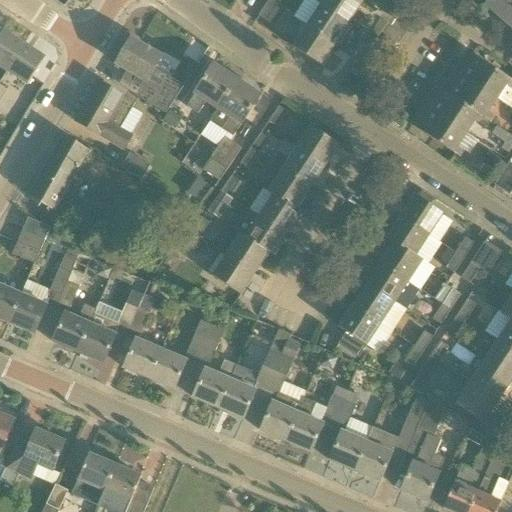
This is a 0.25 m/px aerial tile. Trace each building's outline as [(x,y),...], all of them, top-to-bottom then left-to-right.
[(344,38),(351,27),(348,25),(349,23),(321,5),(313,0),(305,0),(294,18),(307,27),(335,45),(341,36),(344,38)] [(349,23),(363,2),(360,0),(324,0),(321,5),(349,23)] [(511,14),(511,0),(489,0),(484,6),(505,23),(511,14)] [(258,16),(275,27),(285,12),(277,7),(268,1),(258,16)] [(335,45),(307,27),(293,48),(321,67),(335,45)] [(0,36),(0,67),(7,72),(24,45),(3,31),(0,36)] [(170,79),(154,70),(161,58),(131,40),(117,65),(147,82),(164,91),(170,79)] [(24,45),(7,72),(28,85),(45,59),(24,45)] [(463,68),(459,74),(497,100),(511,109),(511,81),(510,80),(467,52),(461,62),(464,64),(465,65),(463,68)] [(218,110),(237,81),(213,66),(186,107),(198,115),(207,102),(218,110)] [(489,113),(497,100),(459,74),(452,84),(448,82),(442,90),(485,119),(490,123),(494,117),(489,113)] [(233,137),(260,96),(237,81),(218,110),(210,122),(233,137)] [(76,123),(124,150),(125,148),(133,152),(140,141),(108,123),(114,113),(126,119),(135,103),(131,101),(99,82),(76,123)] [(490,123),(485,119),(442,90),(437,87),(430,96),(434,99),(428,109),(466,134),(475,121),(487,129),(490,123)] [(278,128),(287,113),(279,107),(269,122),(278,128)] [(458,147),(466,134),(428,109),(421,119),(417,116),(411,126),(459,158),(464,151),(458,147)] [(182,120),(170,112),(164,122),(176,129),(182,120)] [(325,167),(339,146),(311,128),(297,149),(325,167)] [(509,154),(511,148),(511,137),(497,128),(492,135),(504,144),(501,149),(509,154)] [(259,155),(269,140),(261,134),(251,149),(259,155)] [(88,152),(63,136),(30,196),(54,211),(88,152)] [(220,181),(241,149),(225,138),(203,170),(220,181)] [(249,169),(259,155),(251,149),(241,164),(249,169)] [(277,152),(270,162),(283,170),(311,189),(325,167),(297,149),(290,160),(277,152)] [(494,170),(501,160),(489,152),(482,162),(494,170)] [(132,153),(122,168),(140,180),(150,166),(132,153)] [(311,189),(283,170),(269,192),(302,213),(297,209),(311,189)] [(246,187),(231,177),(221,192),(236,202),(246,187)] [(302,213),(269,192),(264,190),(250,210),(258,216),(288,235),(302,213)] [(401,218),(429,236),(443,214),(415,196),(401,218)] [(93,201),(91,204),(100,209),(102,206),(93,201)] [(220,220),(223,215),(212,207),(208,212),(220,220)] [(258,216),(244,237),(269,253),(274,256),(288,235),(258,216)] [(28,218),(23,230),(45,240),(50,228),(28,218)] [(394,243),(415,257),(429,236),(401,218),(388,239),(394,243)] [(201,240),(211,225),(203,219),(193,235),(201,240)] [(45,240),(44,241),(61,247),(64,240),(66,236),(50,228),(45,240)] [(217,249),(227,256),(255,274),(269,253),(244,237),(236,231),(231,228),(217,249)] [(44,241),(45,240),(23,230),(12,255),(34,264),(44,241)] [(212,247),(201,240),(193,235),(183,249),(201,262),(212,247)] [(464,259),(471,247),(474,244),(465,238),(456,253),(464,259)] [(408,283),(422,261),(415,257),(394,243),(380,264),(408,283)] [(487,272),(499,253),(484,243),(471,263),(479,269),(480,268),(487,272)] [(454,274),(464,259),(456,253),(446,268),(454,274)] [(72,272),(77,259),(65,255),(47,299),(58,304),(72,272)] [(255,274),(227,256),(213,277),(241,296),(255,274)] [(469,284),(479,269),(471,263),(461,278),(469,284)] [(394,304),(408,283),(380,264),(367,285),(394,304)] [(70,309),(84,277),(72,272),(58,304),(70,309)] [(381,325),(394,304),(367,285),(353,306),(381,325)] [(0,319),(9,324),(22,296),(0,286),(0,319)] [(451,310),(461,295),(452,290),(442,305),(451,310)] [(118,324),(95,315),(78,354),(104,364),(120,327),(129,331),(133,320),(143,296),(132,291),(118,324)] [(35,335),(43,315),(47,307),(22,296),(9,324),(35,335)] [(156,301),(143,296),(133,320),(129,331),(141,336),(156,301)] [(511,321),(511,296),(501,314),(511,321)] [(466,320),(476,306),(468,300),(458,315),(466,320)] [(441,325),(451,310),(442,305),(432,320),(441,325)] [(95,315),(97,311),(84,306),(78,320),(65,314),(53,343),(78,354),(95,315)] [(366,346),(381,325),(353,306),(339,328),(346,333),(338,345),(359,358),(366,346)] [(457,335),(466,320),(458,315),(448,329),(457,335)] [(198,360),(213,326),(201,321),(187,356),(198,360)] [(511,321),(498,341),(511,350),(511,321)] [(210,365),(224,331),(213,326),(198,360),(210,365)] [(423,353),(433,337),(425,332),(415,347),(423,353)] [(149,379),(161,351),(136,340),(124,369),(149,379)] [(267,418),(261,432),(271,436),(286,443),(298,414),(303,404),(280,394),(285,383),(301,346),(289,341),(283,353),(267,391),(277,396),(274,404),(273,403),(267,418)] [(511,380),(511,350),(498,341),(484,363),(511,381),(511,380)] [(446,351),(448,347),(441,342),(431,358),(438,362),(446,351)] [(413,368),(423,353),(415,347),(405,362),(413,368)] [(237,367),(218,409),(244,420),(256,392),(253,391),(255,386),(267,391),(283,353),(271,348),(260,377),(237,367)] [(187,362),(161,351),(149,379),(175,390),(187,362)] [(446,351),(438,362),(442,365),(446,367),(453,356),(446,351)] [(326,353),(321,366),(333,371),(338,359),(326,353)] [(442,365),(438,362),(431,358),(430,357),(420,372),(431,380),(442,365)] [(218,409),(237,367),(224,362),(218,376),(205,370),(193,398),(218,409)] [(401,381),(407,370),(396,363),(389,374),(401,381)] [(511,381),(484,363),(477,373),(464,364),(457,374),(471,383),(470,384),(498,402),(503,395),(511,381)] [(498,402),(470,384),(456,405),(484,423),(498,402)] [(298,414),(286,443),(288,443),(311,453),(316,442),(323,425),(326,419),(335,423),(348,392),(337,387),(327,409),(321,422),(310,418),(316,405),(305,400),(303,404),(298,414)] [(355,472),(373,429),(350,419),(359,397),(348,392),(335,423),(344,427),(330,461),(355,472)] [(395,449),(407,454),(425,411),(428,401),(417,396),(399,439),(373,429),(355,472),(380,483),(395,449)] [(14,422),(1,416),(1,410),(0,409),(0,466),(6,469),(18,441),(7,437),(14,422)] [(413,464),(401,492),(427,503),(439,475),(438,474),(445,459),(435,455),(441,441),(433,438),(442,418),(425,411),(407,454),(419,459),(416,465),(413,464)] [(19,475),(31,480),(37,465),(53,471),(65,443),(37,431),(30,447),(18,441),(6,469),(0,482),(14,488),(19,475)] [(444,509),(449,511),(470,511),(492,461),(498,448),(488,440),(480,457),(474,471),(462,466),(444,509)] [(73,494),(72,496),(98,507),(115,466),(89,455),(73,494)] [(497,511),(501,503),(490,498),(499,479),(506,482),(511,469),(493,461),(492,461),(470,511),(497,511)] [(115,466),(98,507),(110,511),(144,511),(154,490),(139,484),(142,477),(115,466)] [(55,510),(59,511),(68,492),(56,486),(46,506),(55,510)]
